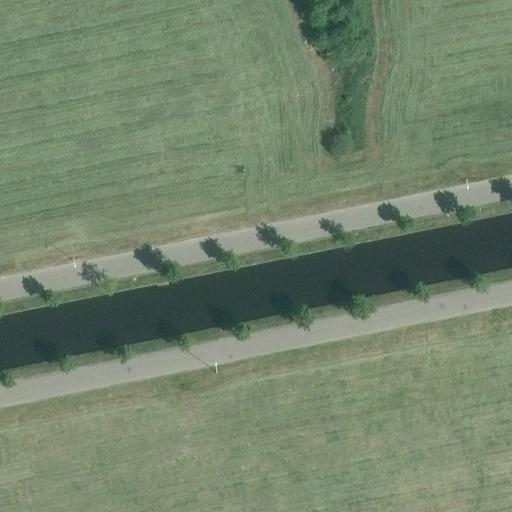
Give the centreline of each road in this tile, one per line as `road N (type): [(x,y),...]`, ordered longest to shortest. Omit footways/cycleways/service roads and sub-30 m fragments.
road 1 (unclassified): [(511,291),(0,393)]
road 2 (unclassified): [(0,291),(511,189)]
